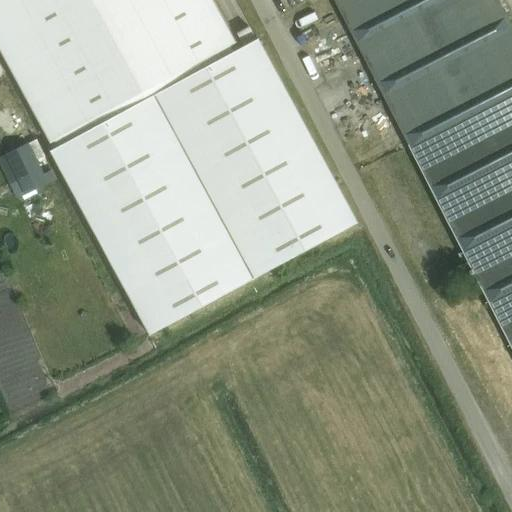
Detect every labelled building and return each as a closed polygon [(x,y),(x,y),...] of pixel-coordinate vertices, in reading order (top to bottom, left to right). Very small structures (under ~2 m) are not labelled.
[(0,0),(0,53),(49,145),(236,44),(211,0),(0,0)] [(333,0),(410,149),(511,96),(511,27),(498,0),(333,0)] [(257,40),(50,153),(150,336),(356,223),(257,40)] [(511,96),(410,149),(462,252),(458,254),(462,261),(466,259),(468,263),(455,269),(468,295),(481,288),(511,349),(511,96)] [(48,185),(29,144),(6,155),(26,196),(48,185)]
